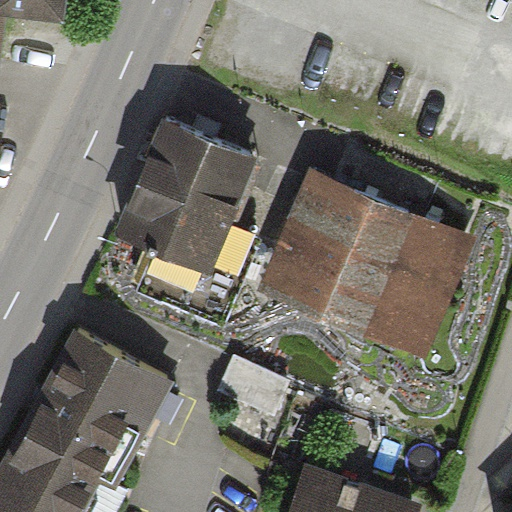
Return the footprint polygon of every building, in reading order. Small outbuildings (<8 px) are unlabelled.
[(0,0),(0,60),(3,61),(10,0),(35,0),(77,5),(77,0),(0,0)] [(265,151),(173,112),(123,228),(159,243),(143,282),(224,316),(256,242),(230,232),(265,151)] [(479,232),(317,166),(268,287),(430,353),(479,232)] [(167,375),(80,328),(0,475),(0,507),(12,511),(73,511),(95,469),(113,478),(167,375)] [(288,379),(236,355),(222,386),(274,410),(288,379)] [(411,511),(415,502),(310,465),(293,511),(411,511)]
